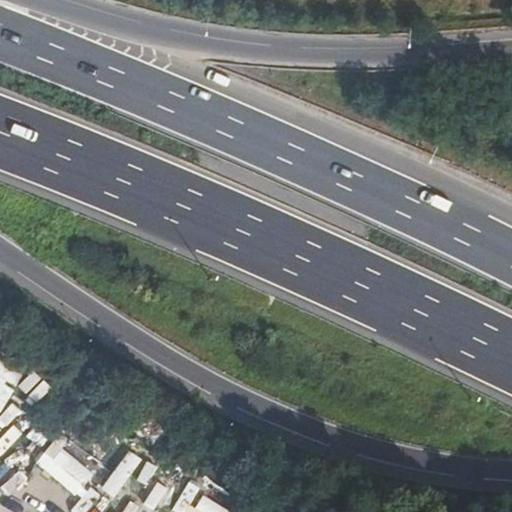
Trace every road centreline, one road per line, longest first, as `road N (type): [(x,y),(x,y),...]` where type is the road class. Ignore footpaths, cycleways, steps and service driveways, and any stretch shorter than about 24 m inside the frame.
road 1 (unknown): [(0,249),(262,412),(415,462),(511,473)]
road 2 (motorway): [(511,263),(214,119),(0,31)]
road 3 (motorway): [(0,131),(511,357)]
road 4 (motorway): [(511,48),(236,50),(31,0)]
